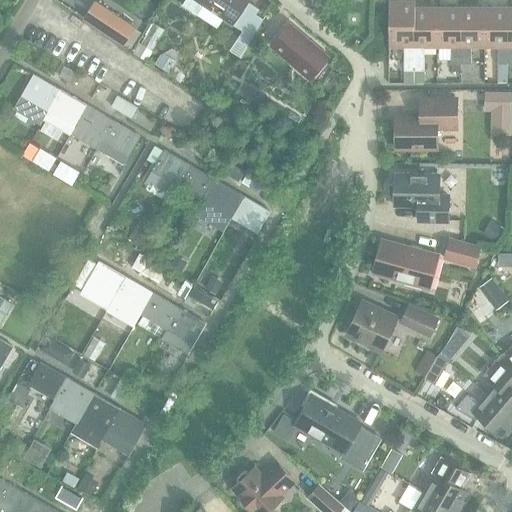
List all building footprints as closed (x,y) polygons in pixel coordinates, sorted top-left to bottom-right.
[(255,14),(258,9),(247,1),(247,0),(184,0),(182,5),(196,15),(203,4),(243,31),(236,41),(246,48),(264,19),(255,14)] [(83,18),(123,44),(135,28),(94,1),(83,18)] [(413,71),(413,1),(389,1),(388,47),(403,47),(403,71),(413,71)] [(436,47),(436,7),(414,7),(414,1),(413,1),(413,71),(424,71),(424,47),(436,47)] [(460,63),(460,7),(436,7),(436,47),(450,47),(450,63),(460,63)] [(483,47),(483,7),(460,7),(460,63),(471,63),(471,47),(483,47)] [(507,63),(507,7),(483,7),(483,47),(497,47),(497,63),(507,63)] [(270,45),(309,80),(329,57),(289,23),(270,45)] [(66,80),(72,70),(65,66),(59,76),(66,80)] [(72,70),(66,80),(73,84),(79,74),(72,70)] [(33,76),(15,107),(41,123),(44,119),(49,110),(60,91),(33,76)] [(49,110),(44,119),(70,134),(70,133),(75,125),(86,106),(60,91),(49,110)] [(119,110),(125,100),(118,96),(112,106),(119,110)] [(395,117),(395,148),(437,148),(437,127),(456,127),(456,99),(420,99),(420,117),(395,117)] [(125,100),(119,110),(131,117),(137,107),(125,100)] [(75,125),(70,133),(97,148),(101,140),(112,122),(86,106),(75,125)] [(101,140),(97,148),(124,164),(139,137),(112,122),(101,140)] [(196,155),(201,145),(193,140),(188,150),(196,155)] [(201,145),(196,155),(206,161),(211,151),(201,145)] [(151,169),(145,180),(172,196),(178,185),(189,166),(162,150),(151,169)] [(229,163),(224,172),(238,180),(244,171),(229,163)] [(189,166),(178,185),(205,200),(216,181),(189,166)] [(418,221),(448,221),(448,195),(438,195),(439,175),(394,174),(394,182),(389,185),(389,194),(394,197),(394,205),(418,206),(418,221)] [(249,186),(252,180),(245,176),(242,182),(249,186)] [(252,180),(249,186),(256,190),(260,184),(252,180)] [(205,200),(196,215),(223,231),(232,216),(243,197),(216,181),(205,200)] [(243,197),(232,216),(258,231),(269,212),(243,197)] [(443,258),(474,266),(480,247),(449,238),(443,258)] [(372,273),(429,288),(438,254),(381,239),(372,273)] [(135,260),(132,266),(148,276),(152,269),(162,275),(166,268),(156,262),(156,263),(139,253),(135,260)] [(132,266),(135,260),(128,256),(125,262),(132,266)] [(509,280),(511,275),(511,262),(501,256),(492,270),(509,280)] [(98,262),(80,294),(107,309),(114,297),(125,278),(98,262)] [(114,297),(107,309),(133,323),(151,293),(125,278),(114,297)] [(191,286),(192,284),(185,280),(178,293),(185,297),(191,286)] [(38,304),(48,310),(61,287),(50,281),(48,285),(49,285),(38,304)] [(213,299),(191,286),(185,297),(183,301),(192,307),(196,300),(208,308),(213,299)] [(151,293),(133,323),(161,339),(167,328),(178,308),(151,293)] [(4,300),(0,307),(0,323),(12,304),(4,300)] [(346,334),(381,351),(397,318),(361,301),(346,334)] [(56,315),(65,320),(73,307),(64,302),(56,315)] [(400,321),(429,335),(437,319),(408,305),(400,321)] [(167,328),(161,339),(187,354),(194,343),(205,324),(178,308),(167,328)] [(83,354),(95,361),(105,343),(93,337),(83,354)] [(0,368),(1,366),(12,348),(0,341),(0,368)] [(511,345),(500,354),(511,367),(511,345)] [(424,378),(437,355),(436,357),(426,351),(415,371),(425,376),(423,378),(424,378)] [(72,367),(80,372),(89,359),(80,353),(72,367)] [(511,367),(500,354),(483,374),(494,384),(486,393),(511,415),(511,386),(508,383),(511,377),(511,367)] [(437,355),(424,378),(434,384),(448,361),(437,355)] [(56,398),(67,379),(40,363),(29,382),(56,398)] [(123,378),(132,383),(139,369),(130,364),(123,378)] [(76,423),(93,394),(67,379),(56,398),(50,408),(76,423)] [(126,399),(132,388),(122,383),(116,393),(126,399)] [(132,388),(126,399),(143,409),(149,399),(132,388)] [(294,424),(343,453),(361,423),(323,401),(322,397),(315,393),(307,395),(303,402),(304,406),(294,424)] [(507,428),(511,422),(511,415),(486,393),(478,402),(467,393),(455,408),(473,418),(477,414),(500,435),(506,428),(507,428)] [(103,439),(120,410),(93,394),(76,423),(103,439)] [(120,410),(103,439),(129,454),(146,425),(120,410)] [(5,447),(20,456),(27,444),(11,435),(5,447)] [(45,452),(30,444),(22,458),(37,466),(45,452)] [(423,492),(457,511),(463,500),(462,499),(467,492),(461,488),(470,473),(440,455),(431,472),(433,474),(423,492)] [(13,473),(21,459),(21,458),(18,463),(12,459),(6,469),(13,473)] [(21,459),(13,473),(20,477),(25,470),(35,476),(39,469),(21,459)] [(279,495),(294,480),(276,461),(261,476),(253,467),(247,473),(246,471),(242,473),(239,476),(236,480),(238,481),(232,487),(242,498),(250,508),(251,507),(255,511),(266,511),(282,497),(279,495)] [(59,479),(73,486),(78,475),(65,469),(59,479)] [(7,483),(0,495),(0,504),(13,511),(25,511),(33,498),(7,483)] [(308,497),(325,511),(336,511),(342,506),(318,485),(308,497)] [(66,503),(70,496),(69,496),(71,493),(63,488),(58,499),(66,503)] [(340,502),(350,511),(359,501),(349,491),(340,502)] [(456,511),(457,511),(423,492),(412,510),(410,508),(407,511),(456,511)] [(70,496),(66,503),(73,507),(76,500),(70,496)] [(380,511),(363,496),(348,511),(380,511)] [(25,511),(57,511),(33,498),(25,511)]
